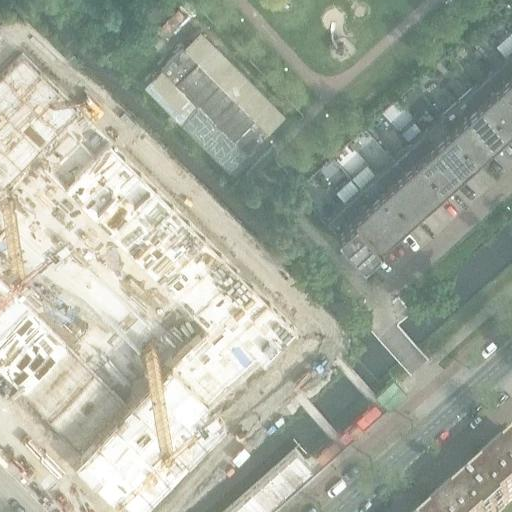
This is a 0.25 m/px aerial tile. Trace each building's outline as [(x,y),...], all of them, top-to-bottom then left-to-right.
[(268,132),(182,47),(161,68),(246,154),(268,132)] [(511,62),(505,55),(489,69),(511,95),(511,62)] [(38,59),(0,96),(0,182),(11,194),(92,114),(38,59)] [(511,121),(511,95),(489,69),(473,84),(509,125),(511,121)] [(509,125),(473,84),(456,98),(492,139),(509,125)] [(492,139),(456,98),(440,113),(476,154),(492,139)] [(476,154),(440,113),(424,128),(460,168),(476,154)] [(460,168),(424,128),(408,142),(444,183),(460,168)] [(444,183),(408,142),(391,157),(428,197),(444,183)] [(124,146),(83,187),(230,336),(190,375),(226,411),(266,372),(275,363),(281,370),(314,338),(124,146)] [(428,197),(391,157),(375,171),(411,212),(428,197)] [(411,212),(375,171),(359,186),(395,226),(411,212)] [(0,182),(0,376),(61,438),(104,396),(0,290),(0,204),(11,194),(0,182)] [(314,199),(300,185),(295,190),(308,204),(314,199)] [(395,226),(359,186),(343,200),(379,241),(395,226)] [(347,193),(342,187),(336,192),(341,199),(347,193)] [(379,241),(343,200),(325,216),(362,257),(379,241)] [(190,375),(93,471),(134,511),(164,511),(246,431),(226,411),(190,375)] [(490,511),(498,511),(511,500),(511,449),(499,461),(498,461),(495,464),(489,468),(490,469),(469,488),(490,511)] [(490,511),(469,488),(448,507),(447,507),(440,511),(490,511)]
